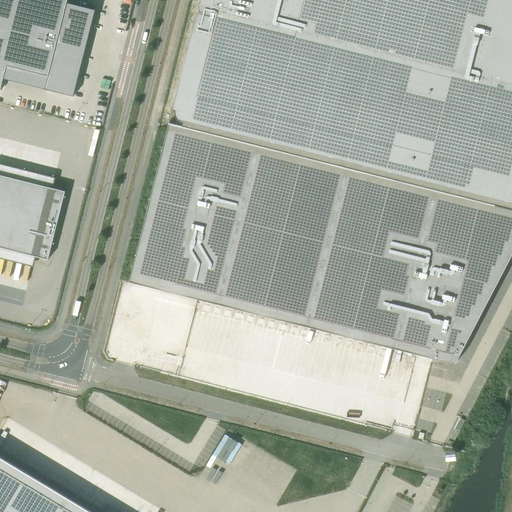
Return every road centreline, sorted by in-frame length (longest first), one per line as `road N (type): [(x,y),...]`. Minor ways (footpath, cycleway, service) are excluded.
road 1 (unclassified): [(443,462),(71,364)]
road 2 (tertiary): [(71,364),(84,341),(170,0)]
road 3 (tertiary): [(153,0),(69,336),(58,347)]
